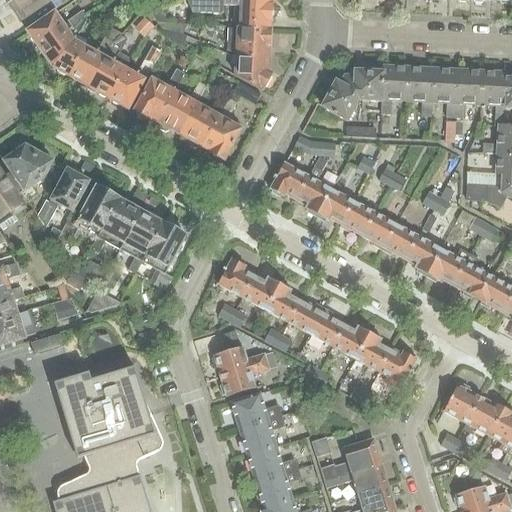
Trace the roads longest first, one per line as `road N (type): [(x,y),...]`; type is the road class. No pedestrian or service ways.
road 1 (residential): [(229,214),(180,315),(177,338),(221,477),(224,511)]
road 2 (residential): [(459,339),(229,214)]
road 3 (residential): [(229,214),(46,111)]
road 4 (residential): [(229,214),(321,33)]
road 5 (residential): [(511,42),(321,33)]
road 6 (residential): [(430,511),(407,436),(459,339)]
